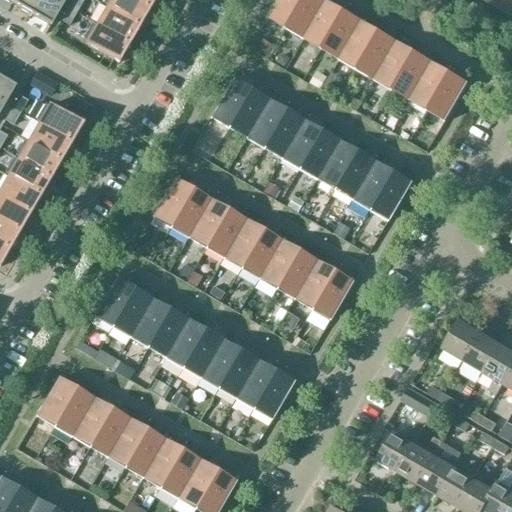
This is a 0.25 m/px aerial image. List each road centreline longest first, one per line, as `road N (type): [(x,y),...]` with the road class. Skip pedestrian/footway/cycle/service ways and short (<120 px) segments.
road 1 (unclassified): [(319,468),(441,253)]
road 2 (residential): [(130,114),(15,316)]
road 3 (residential): [(130,114),(0,39)]
road 4 (unclassified): [(441,253),(511,130)]
road 5 (residential): [(200,0),(130,114)]
